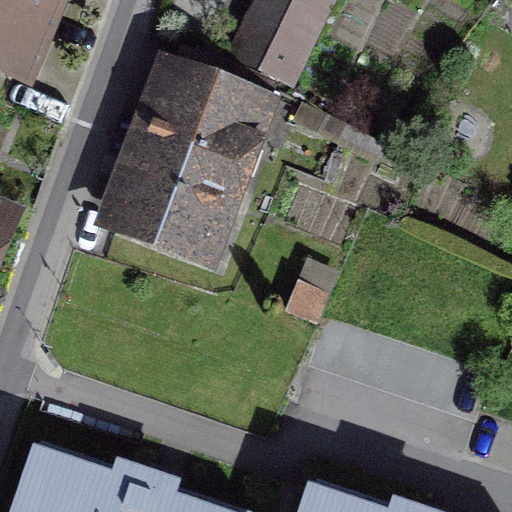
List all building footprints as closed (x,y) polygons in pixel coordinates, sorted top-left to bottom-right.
[(0,0),(0,61),(19,69),(46,0),(0,0)] [(263,0),(254,20),(258,22),(242,57),(295,82),(334,0),(263,0)] [(265,84),(199,54),(188,83),(174,77),(118,222),(219,261),(234,220),(216,213),(265,84)] [(323,294),(300,285),(289,312),(312,322),(323,294)] [(238,511),(147,481),(41,445),(18,511),(238,511)] [(397,511),(317,485),(308,511),(397,511)]
